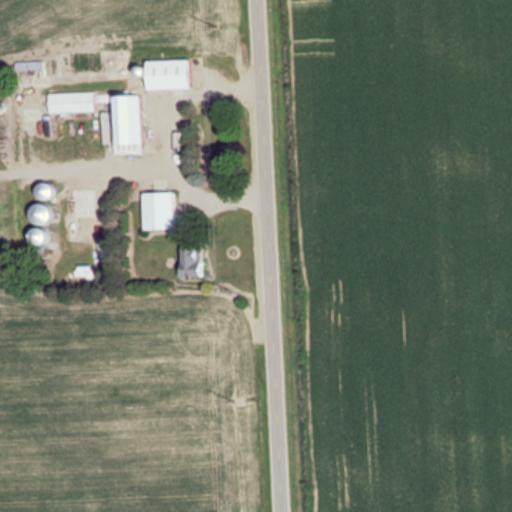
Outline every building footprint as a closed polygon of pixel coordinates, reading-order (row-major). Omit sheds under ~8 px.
[(192,90),(192,60),(150,60),(150,90),(192,90)] [(44,70),(44,61),(17,61),(17,70),(44,70)] [(97,111),(97,93),(51,93),(51,112),(97,111)] [(117,154),(144,153),(142,96),(115,97),(117,154)] [(38,189),(45,199),(56,191),(49,182),(38,189)] [(146,192),(146,229),(176,229),(176,192),(146,192)] [(44,226),(55,212),(41,202),(30,216),(44,226)] [(31,237),(41,246),(51,236),(41,227),(31,237)] [(185,277),(204,277),(204,245),(185,245),(185,277)]
